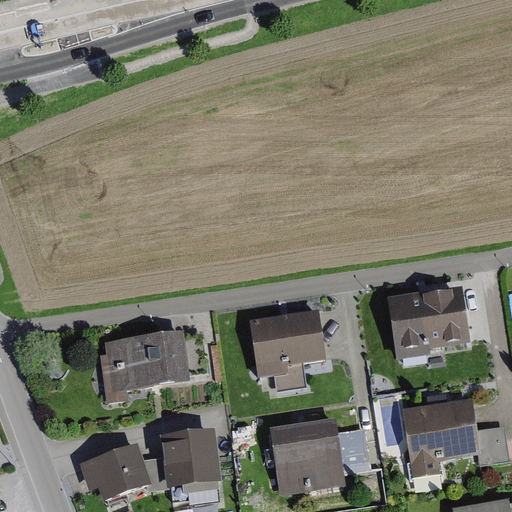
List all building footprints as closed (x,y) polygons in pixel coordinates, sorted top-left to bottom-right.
[(452,299),(383,304),(388,360),(456,355),(452,299)] [(310,318),(241,328),(249,383),(270,380),(272,395),(305,390),(302,367),(316,365),(310,318)] [(172,339),(96,348),(101,396),(178,388),(172,339)] [(473,404),(403,415),(414,482),(441,478),(439,466),(482,459),(473,404)] [(321,429),(265,436),(274,502),(330,495),(321,429)] [(168,495),(222,489),(215,435),(162,442),(168,495)] [(131,451),(72,469),(79,491),(86,489),(91,506),(143,491),(131,451)]
